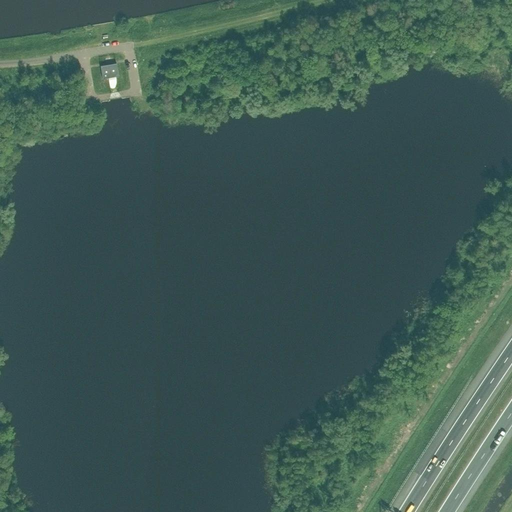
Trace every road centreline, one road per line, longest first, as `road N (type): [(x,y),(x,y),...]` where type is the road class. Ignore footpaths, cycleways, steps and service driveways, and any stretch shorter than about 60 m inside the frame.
road 1 (motorway): [(511,351),(407,511)]
road 2 (track): [(309,0),(129,45)]
road 3 (unclassified): [(0,64),(129,45)]
